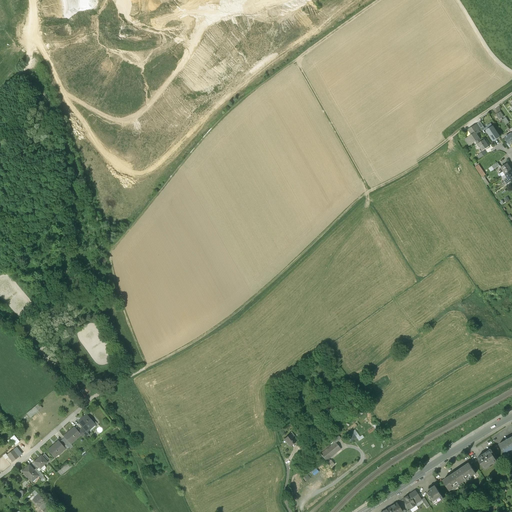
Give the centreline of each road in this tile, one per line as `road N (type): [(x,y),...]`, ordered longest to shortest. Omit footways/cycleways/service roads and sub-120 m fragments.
road 1 (track): [(478,120),(365,191),(223,320),(145,366)]
road 2 (track): [(380,0),(216,122),(108,254)]
road 3 (track): [(309,511),(393,446),(511,379)]
road 4 (track): [(35,61),(108,254)]
road 5 (tertiary): [(363,511),(511,417)]
road 6 (track): [(365,191),(293,63)]
road 7 (track): [(115,288),(61,328),(74,382)]
